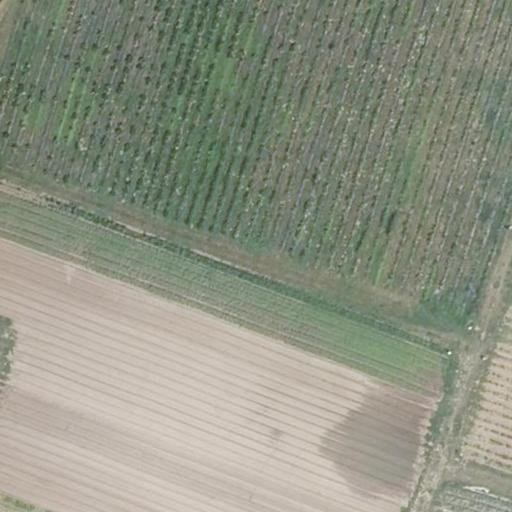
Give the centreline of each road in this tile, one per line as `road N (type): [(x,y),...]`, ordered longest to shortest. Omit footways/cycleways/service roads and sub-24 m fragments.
road 1 (track): [(0,176),(481,339)]
road 2 (track): [(424,511),(511,246)]
